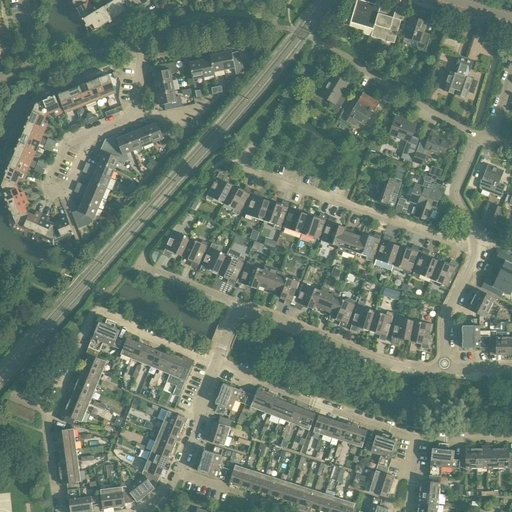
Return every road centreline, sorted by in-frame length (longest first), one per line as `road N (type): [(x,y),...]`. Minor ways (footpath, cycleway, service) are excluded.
road 1 (residential): [(478,241),(411,234),(234,164)]
road 2 (residential): [(450,368),(404,366),(240,307)]
road 3 (residential): [(417,438),(214,363)]
road 4 (residential): [(486,137),(356,62)]
road 5 (residential): [(450,368),(450,321),(478,241)]
road 6 (residential): [(214,363),(95,311)]
road 7 (residential): [(478,241),(453,193),(472,143),(486,137)]
road 8 (residential): [(136,118),(147,40),(135,0)]
